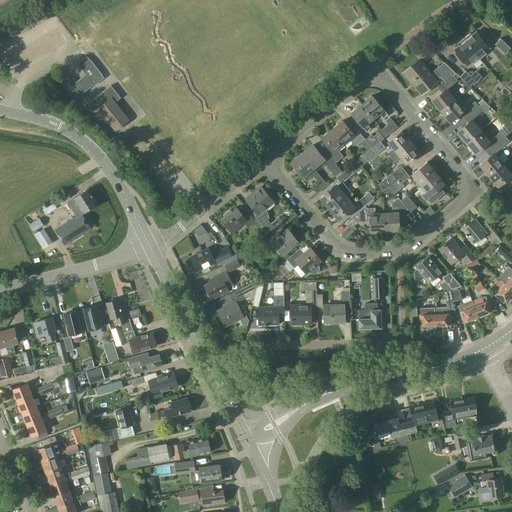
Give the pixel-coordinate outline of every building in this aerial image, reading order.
[(470,33),(463,38),(480,59),(486,53),(484,51),(489,47),(487,46),(490,44),(480,32),(477,33),(476,32),(472,35),(470,33)] [(473,64),(480,59),(463,38),(457,43),(459,46),(454,49),(456,51),(453,53),(463,65),(466,63),(467,65),(471,61),(473,64)] [(510,48),(500,38),(496,43),(506,53),(510,48)] [(77,63),(86,74),(72,85),(80,96),(94,85),(104,78),(101,74),(102,74),(91,59),(90,60),(87,56),(77,63)] [(453,75),(456,73),(444,62),(430,73),(419,60),(404,72),(421,93),(433,82),(441,76),(446,81),(453,75)] [(469,86),(475,80),(465,70),(459,76),(469,86)] [(489,85),(495,82),(489,72),(483,75),(489,85)] [(450,86),(457,80),(454,77),(453,75),(446,81),(450,86)] [(509,99),(511,95),(511,75),(499,90),(509,99)] [(111,85),(92,100),(98,107),(97,108),(115,130),(129,120),(115,102),(121,98),(111,85)] [(432,100),(442,112),(456,100),(446,89),(432,100)] [(362,104),(373,118),(379,113),(383,118),(387,114),(384,109),(383,109),(372,96),(362,104)] [(450,122),(464,110),(456,100),(442,112),(450,122)] [(466,108),(470,113),(478,106),(474,101),(466,108)] [(490,107),(485,101),(478,106),(470,113),(474,118),(482,111),(484,113),(490,107)] [(367,123),(373,118),(362,104),(351,113),(362,127),(366,131),(370,128),(367,123)] [(387,135),(397,126),(390,117),(385,121),(388,125),(382,129),(387,135)] [(457,131),(467,142),(481,131),(471,119),(457,131)] [(342,120),(332,129),(343,143),(349,138),(356,145),(364,138),(354,126),(350,129),(342,120)] [(332,129),(321,138),(326,143),(324,144),(327,148),(324,151),(335,163),(343,156),(338,150),(343,145),(342,144),(343,143),(332,129)] [(383,161),(385,163),(391,158),(397,153),(410,142),(401,131),(388,142),(393,148),(387,153),(390,156),(383,161)] [(475,153),(489,141),(481,131),(467,142),(475,153)] [(372,148),(387,136),(384,132),(380,135),(378,132),(373,136),(370,133),(365,138),(372,148)] [(500,132),(491,139),(494,144),(504,137),(500,132)] [(494,144),(492,146),(496,151),(509,141),(505,136),(504,137),(494,144)] [(419,153),(410,142),(397,153),(391,158),(385,163),(386,165),(392,159),(395,162),(400,157),(406,164),(419,153)] [(312,144),(302,154),(313,168),(322,161),(334,175),(334,176),(335,176),(341,171),(335,163),(324,151),(320,154),(312,144)] [(367,164),(375,157),(370,150),(361,157),(367,164)] [(494,153),(480,164),(489,176),(503,164),(494,153)] [(302,154),(291,163),(302,177),(303,177),(307,181),(313,176),(319,182),(323,179),(313,168),(302,154)] [(421,186),(436,174),(427,162),(409,177),(412,181),(415,179),(421,186)] [(511,183),(511,173),(511,174),(503,164),(489,176),(498,186),(508,178),(511,183)] [(341,171),(335,176),(336,178),(341,184),(356,171),(351,165),(342,172),(341,171)] [(396,180),(406,172),(400,165),(377,184),(383,191),(389,186),(396,180)] [(436,174),(421,186),(426,191),(423,194),(426,198),(428,196),(433,203),(445,193),(440,187),(444,184),(436,174)] [(319,182),(312,188),(316,193),(327,184),(324,181),(323,179),(319,182)] [(402,187),(396,180),(389,186),(395,193),(402,187)] [(329,209),(345,196),(336,184),(320,197),(329,209)] [(261,187),(246,199),(263,219),(258,222),(270,237),(277,232),(277,231),(267,219),(269,218),(266,207),(272,201),(261,187)] [(74,198),(68,202),(76,215),(81,212),(82,211),(83,212),(96,204),(96,203),(97,201),(95,198),(92,197),(91,196),(92,194),(90,190),(87,190),(87,189),(74,198)] [(361,208),(365,205),(374,198),(369,192),(356,202),(361,208)] [(417,207),(407,195),(401,201),(402,202),(407,209),(410,212),(417,207)] [(345,196),(329,209),(339,220),(354,207),(345,196)] [(399,230),(398,216),(407,209),(402,202),(401,201),(398,197),(391,203),(392,213),(384,213),(385,231),(399,230)] [(42,209),(46,215),(56,208),(53,203),(42,209)] [(385,231),(384,213),(375,213),(375,207),(367,208),(365,205),(361,208),(351,216),(356,222),(362,217),(368,216),(368,226),(370,226),(370,232),(385,231)] [(232,233),(244,223),(248,227),(255,220),(248,211),(243,215),(237,207),(231,212),(229,210),(223,215),(225,217),(221,220),(232,233)] [(76,215),(54,229),(65,245),(91,228),(81,212),(76,215)] [(33,232),(44,225),(39,218),(28,224),(33,232)] [(472,244),(486,232),(475,218),(461,230),(472,244)] [(201,223),(193,227),(197,236),(205,233),(201,223)] [(280,236),(277,232),(270,237),(267,239),(274,247),(277,245),(284,253),(298,242),(288,230),(280,236)] [(486,236),(495,246),(498,243),(501,241),(492,231),(486,236)] [(452,237),(438,248),(450,263),(455,259),(456,261),(461,257),(467,264),(476,258),(465,244),(460,247),(452,237)] [(495,246),(493,247),(496,249),(496,250),(511,263),(511,254),(498,243),(495,246)] [(218,267),(235,257),(234,254),(233,255),(228,245),(211,254),(208,248),(190,257),(197,270),(214,262),(215,264),(217,264),(218,267)] [(287,260),(283,263),(289,271),(294,268),(298,264),(306,273),(308,271),(309,273),(311,274),(314,274),(316,273),(318,272),(319,270),(319,268),(318,265),(317,263),(321,260),(310,248),(304,253),(299,248),(286,259),(287,260)] [(414,271),(414,280),(421,280),(424,277),(428,282),(441,272),(429,256),(416,267),(417,269),(414,271)] [(235,257),(218,267),(225,264),(224,265),(228,273),(240,266),(237,258),(236,259),(235,257)] [(470,271),(481,265),(478,259),(467,265),(470,271)] [(500,280),(511,289),(511,269),(509,267),(507,270),(506,269),(499,279),(500,280)] [(213,281),(204,285),(211,299),(228,291),(226,287),(232,284),(226,272),(212,279),(213,281)] [(444,276),(442,278),(452,289),(461,286),(449,272),(448,273),(444,276)] [(475,282),(473,283),(477,292),(485,289),(476,273),(472,275),(475,282)] [(383,277),(372,278),(373,298),(384,297),(383,277)] [(505,300),(511,291),(511,289),(500,280),(493,287),(498,291),(496,293),(495,295),(503,302),(504,300),(505,300)] [(244,317),(236,301),(244,297),(240,289),(229,294),(232,301),(226,303),(227,305),(217,311),(225,327),(244,317)] [(317,307),(317,296),(316,289),(305,290),(306,305),(290,305),(290,324),(311,323),(310,307),(317,307)] [(459,289),(451,291),(453,301),(461,299),(459,289)] [(342,304),(324,305),(324,307),(324,323),(344,322),(344,311),(350,311),(349,291),(343,291),(341,291),(342,304)] [(451,291),(444,292),(446,302),(453,301),(451,291)] [(278,324),(278,309),(284,309),(284,295),(273,295),(273,306),(258,307),(258,325),(278,324)] [(472,300),(478,316),(490,311),(490,310),(492,310),(488,300),(487,301),(485,296),(482,298),(482,296),(472,300)] [(122,315),(120,308),(121,308),(118,299),(106,303),(110,319),(115,317),(118,325),(120,325),(120,326),(110,329),(113,336),(133,330),(129,319),(124,320),(122,315)] [(466,320),(478,316),(472,300),(462,304),(459,305),(461,311),(460,311),(463,321),(465,320),(466,320)] [(365,311),(358,311),(358,319),(359,328),(361,328),(361,331),(370,330),(370,328),(381,327),(380,309),(377,310),(377,303),(364,303),(365,311)] [(81,312),(85,329),(88,328),(88,329),(101,326),(96,306),(83,309),(84,311),(81,312)] [(422,325),(435,325),(434,308),(424,309),(424,314),(422,314),(421,315),(419,315),(420,325),(422,325)] [(445,308),(434,308),(435,325),(448,324),(451,324),(450,314),(448,314),(448,313),(445,313),(445,308)] [(85,329),(81,312),(77,312),(77,311),(64,314),(69,334),(82,331),(81,330),(85,329)] [(55,332),(51,318),(34,322),(38,336),(45,334),(47,342),(56,340),(54,332),(55,332)] [(14,328),(2,331),(9,357),(10,357),(16,355),(12,344),(18,343),(14,328)] [(136,338),(133,330),(113,336),(116,346),(129,342),(133,352),(156,345),(153,333),(137,337),(137,338),(136,338)] [(9,357),(2,331),(0,331),(0,351),(2,359),(9,357)] [(64,341),(56,343),(61,361),(69,359),(67,351),(74,350),(70,336),(63,338),(64,341)] [(103,344),(108,363),(120,359),(114,341),(103,344)] [(34,364),(30,351),(23,353),(27,366),(34,364)] [(159,354),(141,359),(139,354),(128,357),(130,367),(141,364),(144,371),(162,365),(159,354)] [(43,369),(45,378),(60,374),(56,356),(48,358),(50,367),(43,369)] [(14,374),(10,357),(9,357),(2,359),(0,359),(0,371),(1,377),(14,374)] [(86,372),(89,384),(105,379),(101,367),(91,370),(86,372)] [(177,386),(173,373),(148,381),(152,394),(152,393),(154,399),(163,397),(162,391),(177,386)] [(147,375),(131,380),(133,385),(148,381),(147,375)] [(17,401),(31,395),(27,383),(12,389),(17,401)] [(51,383),(43,386),(46,393),(54,390),(53,386),(51,383)] [(129,383),(123,385),(126,396),(132,394),(129,383)] [(43,386),(36,389),(37,392),(39,396),(46,393),(43,386)] [(22,412),(36,406),(31,395),(17,401),(22,412)] [(451,410),(443,411),(446,428),(456,426),(454,418),(477,414),(474,397),(450,401),(451,410)] [(170,402),(172,408),(164,410),(166,417),(174,415),(190,410),(187,398),(170,402)] [(433,401),(410,407),(412,417),(404,419),(408,433),(416,431),(414,424),(437,419),(433,401)] [(26,424),(41,418),(36,406),(22,412),(26,424)] [(61,406),(53,409),(56,416),(64,413),(63,409),(61,406)] [(130,408),(115,411),(119,428),(133,426),(135,425),(130,408)] [(53,409),(45,412),(47,416),(48,419),(56,416),(53,409)] [(408,433),(404,419),(398,420),(395,411),(372,417),(376,434),(396,429),(398,436),(408,433)] [(41,418),(26,424),(31,436),(46,430),(41,418)] [(135,435),(133,426),(119,428),(118,428),(120,438),(135,435)] [(118,428),(101,432),(104,442),(120,438),(118,428)] [(444,451),(452,451),(452,431),(443,431),(444,451)] [(454,433),(457,449),(463,448),(461,439),(468,438),(467,431),(454,433)] [(24,435),(16,438),(19,443),(26,441),(24,435)] [(471,440),(467,441),(468,446),(472,445),(474,453),(469,454),(470,460),(487,457),(486,451),(494,450),(494,449),(493,443),(491,435),(484,436),(484,435),(477,436),(471,438),(471,440)] [(38,450),(36,451),(38,456),(40,456),(41,460),(56,455),(61,453),(62,453),(63,457),(71,454),(68,446),(60,449),(57,441),(55,436),(44,440),(47,446),(37,449),(38,450)] [(188,442),(189,449),(187,449),(187,451),(184,451),(182,443),(170,445),(170,446),(174,460),(174,461),(191,456),(210,452),(207,437),(188,442)] [(26,460),(32,458),(29,450),(33,449),(31,442),(21,446),(26,460)] [(93,475),(105,473),(108,472),(105,456),(111,454),(109,442),(88,446),(93,475)] [(174,460),(170,446),(170,445),(167,446),(166,443),(147,446),(137,448),(139,456),(126,458),(128,469),(141,466),(174,460)] [(75,444),(68,446),(71,454),(77,452),(78,451),(77,447),(75,444)] [(56,455),(41,460),(45,472),(60,467),(58,460),(64,458),(63,457),(62,453),(61,453),(56,455)] [(194,460),(175,463),(176,474),(196,471),(194,460)] [(219,464),(199,467),(201,482),(221,479),(219,464)] [(455,464),(434,476),(438,485),(460,473),(455,464)] [(80,477),(77,469),(63,475),(60,467),(45,472),(50,484),(69,477),(70,480),(71,481),(80,477)] [(89,474),(88,470),(85,471),(84,467),(77,469),(80,477),(89,474)] [(493,472),(480,474),(481,480),(483,480),(484,487),(481,487),(482,497),(482,500),(490,499),(489,496),(503,494),(503,492),(504,492),(503,487),(502,487),(501,477),(494,478),(493,472)] [(105,473),(93,475),(97,494),(109,492),(105,473)] [(471,486),(465,475),(448,486),(454,496),(471,486)] [(69,491),(66,482),(70,480),(69,477),(50,484),(54,496),(69,491)] [(197,488),(178,491),(180,503),(191,501),(200,500),(201,505),(203,505),(204,504),(206,505),(209,505),(210,504),(224,502),(222,490),(213,491),(213,488),(201,489),(197,490),(197,488)] [(93,490),(85,493),(88,501),(96,499),(94,494),(93,491),(93,490)] [(69,491),(54,496),(58,507),(73,502),(78,500),(77,496),(71,498),(69,491)] [(98,495),(101,511),(119,511),(115,491),(98,495)] [(85,493),(77,496),(78,500),(80,504),(88,501),(85,493)] [(73,502),(58,507),(59,511),(76,511),(74,506),(80,504),(78,500),(73,502)]
